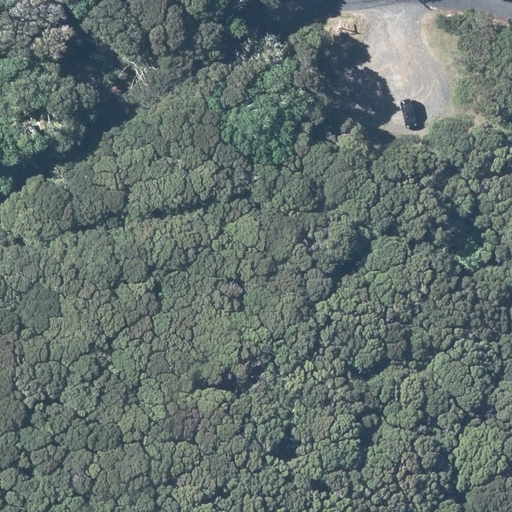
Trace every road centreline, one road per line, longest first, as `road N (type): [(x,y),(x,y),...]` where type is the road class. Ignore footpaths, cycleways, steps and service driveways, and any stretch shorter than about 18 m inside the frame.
road 1 (unclassified): [(254,31),(98,116),(0,191)]
road 2 (unclassified): [(421,0),(254,31)]
